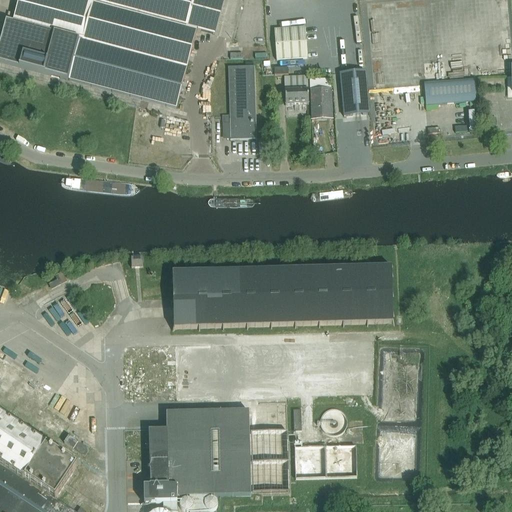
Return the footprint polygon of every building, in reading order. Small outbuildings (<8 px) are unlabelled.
[(7,22),(0,48),(0,62),(68,81),(176,110),(176,109),(187,70),(197,30),(215,36),(220,14),(224,0),(19,0),(13,23),(7,22)] [(277,62),(308,60),(305,28),(274,31),(277,62)] [(256,140),(255,82),(254,68),(228,68),(230,117),(222,117),(223,125),(230,124),(231,141),(256,140)] [(368,71),(342,74),(346,115),(368,113),(371,113),(368,71)] [(475,102),(474,81),(424,85),(425,106),(475,102)] [(331,82),(324,82),(311,82),(312,121),(332,120),(331,90),(331,82)] [(308,91),(285,91),(285,106),(309,105),(308,91)] [(132,269),(143,269),(143,258),(131,259),(132,269)] [(173,276),(175,317),(175,330),(392,324),(390,269),(173,276)] [(49,286),(52,291),(67,283),(62,274),(55,278),(57,281),(49,286)] [(0,324),(16,318),(14,313),(0,318),(0,324)] [(317,427),(320,427),(321,428),(321,430),(322,431),(322,432),(323,433),(324,434),(325,435),(327,436),(328,437),(329,437),(330,438),(332,438),(333,438),(335,438),(336,438),(338,438),(339,437),(340,436),(341,436),(343,435),(344,434),(344,433),(345,431),(346,430),(346,429),(347,427),(347,426),(347,424),(347,423),(347,422),(346,420),(346,419),(345,418),(344,416),(343,415),(342,414),(341,414),(340,413),(338,412),(337,412),(336,412),(334,411),(333,411),(331,412),(330,412),(329,412),(327,413),(326,414),(325,415),(324,416),(323,417),(322,418),(321,419),(321,420),(321,422),(320,423),(317,423),(317,427)] [(208,511),(209,511),(213,511),(215,511),(216,511),(217,510),(217,509),(218,508),(218,507),(218,506),(218,505),(218,504),(218,503),(217,502),(216,502),(216,501),(215,500),(214,500),(213,500),(212,500),(211,500),(210,500),(209,500),(209,495),(250,494),(250,493),(287,492),(285,433),(248,434),(248,413),(164,415),(165,429),(148,429),(149,486),(144,486),(144,503),(163,503),(163,511),(208,511)] [(0,511),(84,511),(81,510),(80,511),(70,511),(53,500),(74,467),(0,418),(0,511)] [(85,458),(90,451),(69,437),(64,445),(85,458)] [(295,481),(356,480),(355,449),(302,450),(301,443),(294,444),(295,481)]
